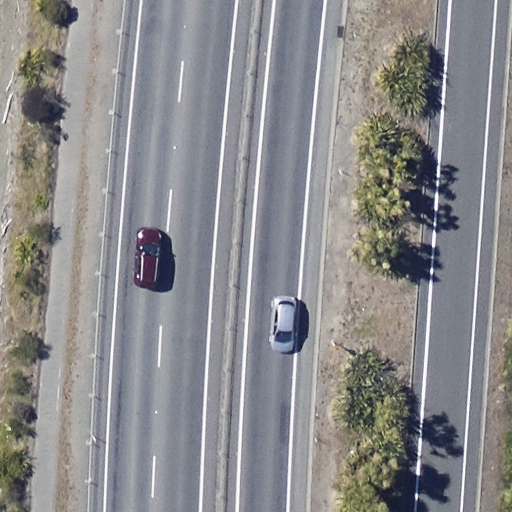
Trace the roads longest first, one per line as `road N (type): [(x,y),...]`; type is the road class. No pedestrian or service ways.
road 1 (trunk): [(481,0),(437,511)]
road 2 (trunk): [(310,0),(268,511)]
road 3 (trunk): [(162,511),(200,0)]
